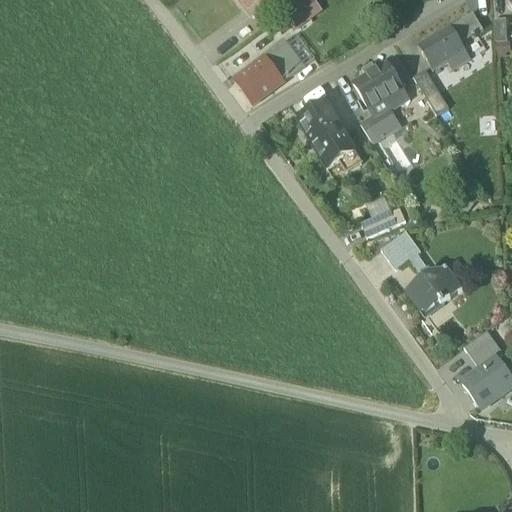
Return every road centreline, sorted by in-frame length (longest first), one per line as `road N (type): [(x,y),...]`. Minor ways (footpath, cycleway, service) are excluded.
road 1 (unclassified): [(466,431),(0,332)]
road 2 (residential): [(466,431),(242,127)]
road 3 (residential): [(242,127),(441,0)]
road 4 (residential): [(242,127),(146,0)]
